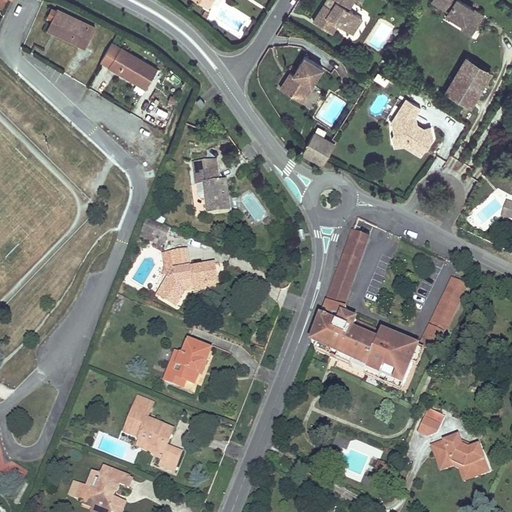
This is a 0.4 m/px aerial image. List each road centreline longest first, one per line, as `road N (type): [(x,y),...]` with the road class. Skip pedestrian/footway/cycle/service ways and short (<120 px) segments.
road 1 (residential): [(229,511),(320,277)]
road 2 (residential): [(378,207),(511,272)]
road 3 (unknown): [(449,179),(511,56)]
road 4 (residential): [(132,0),(193,39),(225,82)]
